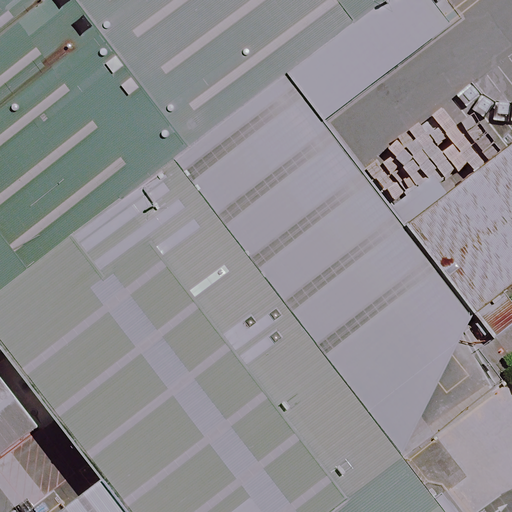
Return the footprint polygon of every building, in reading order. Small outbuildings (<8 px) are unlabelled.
[(349,0),(0,0),(0,303),(291,79),(366,21),(349,0)] [(349,0),(366,21),(400,65),(465,15),(453,0),(349,0)] [(0,341),(132,511),(454,511),(400,442),(471,313),(406,230),(291,79),(0,303),(0,341)] [(511,148),(406,230),(471,313),(511,281),(511,148)] [(0,443),(19,429),(0,404),(0,443)] [(128,511),(102,479),(58,511),(128,511)]
